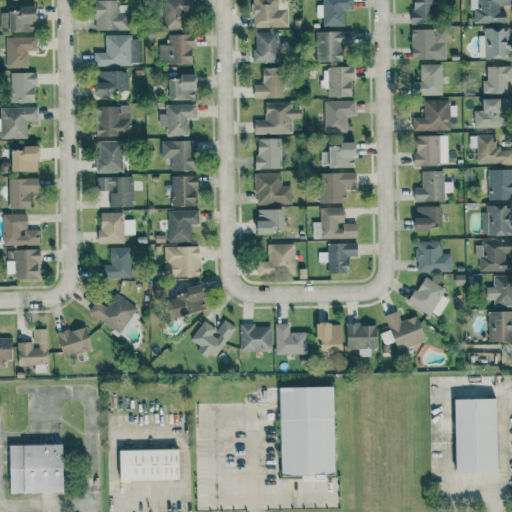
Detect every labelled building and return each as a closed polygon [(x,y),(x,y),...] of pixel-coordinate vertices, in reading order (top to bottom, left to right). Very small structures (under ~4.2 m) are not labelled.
[(129,29),(129,13),(118,13),(117,0),(105,0),(94,0),(95,30),(129,29)] [(186,29),(185,15),(193,15),(192,0),(162,0),(164,30),(186,29)] [(288,27),(287,10),(278,10),(277,0),(252,0),(253,28),(288,27)] [(351,0),(322,0),(322,5),(316,5),(316,17),(322,17),(322,26),(344,26),(344,10),(352,10),(351,0)] [(412,0),(413,10),(410,10),(410,24),(437,23),(437,0),(412,0)] [(469,0),(469,10),(474,10),(473,22),(505,23),(505,8),(508,8),(508,0),(469,0)] [(0,12),(0,20),(0,32),(35,31),(35,6),(7,6),(7,12),(0,12)] [(484,27),(483,36),(479,36),(478,58),(505,59),(506,28),(484,27)] [(446,59),(445,28),(411,29),(412,60),(446,59)] [(341,61),(339,31),(316,32),(317,62),(341,61)] [(254,62),(279,63),(279,32),(254,32),(254,62)] [(168,65),(192,64),(192,48),(195,48),(195,34),(167,35),(168,45),(158,45),(159,60),(168,60),(168,65)] [(130,35),(104,35),(105,52),(94,52),(94,67),(130,66),(130,35)] [(28,68),(27,51),(36,51),(36,37),(5,37),(6,69),(28,68)] [(442,95),(441,64),(420,65),(420,81),(411,82),(412,95),(442,95)] [(487,66),(487,81),(482,81),(482,93),(506,93),(506,81),(511,81),(511,67),(487,66)] [(254,98),(284,98),(284,67),(262,68),(262,84),(253,85),(254,98)] [(127,72),(95,71),(94,93),(127,94),(127,72)] [(35,72),(10,73),(11,103),(36,102),(35,72)] [(168,79),(168,100),(195,100),(195,74),(179,75),(179,79),(168,79)] [(502,128),(503,99),(481,98),(481,111),(474,110),(473,127),(502,128)] [(324,101),(324,133),(347,132),(347,116),(355,116),(355,100),(324,101)] [(411,117),(412,131),(450,130),(449,100),(423,100),(424,117),(411,117)] [(291,103),(265,103),(265,120),(254,120),(254,134),(292,133),(291,118),(301,118),(300,109),(291,109),(291,103)] [(196,104),(166,105),(166,114),(158,114),(158,127),(166,127),(166,136),(188,136),(187,119),(196,119),(196,104)] [(96,137),(130,136),(130,106),(95,106),(96,137)] [(0,107),(0,138),(27,138),(26,121),(38,121),(37,107),(0,107)] [(447,135),(414,136),(414,165),(447,165),(447,135)] [(476,163),(511,163),(511,149),(495,149),(495,135),(477,135),(476,163)] [(255,139),(256,169),(281,168),(280,138),(255,139)] [(194,140),(161,141),(161,159),(171,159),(171,171),(195,170),(194,140)] [(97,173),(122,172),(122,141),(97,141),(97,173)] [(354,143),(339,143),(339,149),(321,149),(321,168),(355,167),(354,143)] [(11,171),(38,171),(38,146),(23,146),(23,150),(11,150),(11,171)] [(444,201),(444,193),(452,193),(452,182),(443,182),(443,171),(421,171),(421,187),(413,187),(414,202),(444,201)] [(319,203),(346,203),(345,189),(356,189),(355,172),(318,173),(319,203)] [(291,186),(281,186),(281,173),(255,174),(255,205),(291,205),(291,186)] [(171,176),(171,206),(197,206),(196,176),(171,176)] [(133,206),(133,177),(96,177),(96,192),(109,192),(109,207),(133,206)] [(9,178),(9,209),(30,209),(30,193),(38,193),(38,179),(9,178)] [(483,235),(510,234),(509,205),(482,206),(483,235)] [(440,206),(414,207),(415,230),(441,230),(440,206)] [(344,207),(320,208),(320,239),(357,238),(357,223),(344,223),(344,207)] [(284,209),(256,210),(257,233),(285,233),(284,209)] [(167,211),(168,242),(190,242),(190,225),(199,224),(199,211),(167,211)] [(100,244),(124,243),(124,235),(134,234),(134,220),(124,220),(124,212),(99,213),(100,244)] [(40,245),(40,230),(27,230),(26,214),(2,214),(3,246),(40,245)] [(441,241),(415,241),(416,272),(451,271),(451,253),(442,254),(441,241)] [(479,269),(505,270),(506,257),(511,257),(511,241),(475,241),(475,258),(479,258),(479,269)] [(327,274),(349,273),(348,257),(357,256),(357,243),(327,244),(327,274)] [(294,244),(267,244),(267,261),(256,262),(256,276),(294,275),(294,244)] [(198,246),(164,247),(164,277),(199,276),(198,246)] [(132,277),(131,247),(109,248),(110,264),(101,265),(102,279),(132,277)] [(15,280),(39,279),(39,249),(14,250),(15,280)] [(493,287),(486,287),(486,300),(495,300),(495,306),(511,305),(511,288),(511,289),(511,276),(493,276),(493,287)] [(436,319),(451,295),(423,278),(408,301),(436,319)] [(106,307),(96,301),(88,313),(120,334),(137,308),(115,294),(106,307)] [(488,341),(511,342),(511,332),(511,311),(489,311),(488,341)] [(384,316),(389,331),(380,334),(383,344),(394,341),(397,350),(425,341),(418,316),(400,321),(397,312),(384,316)] [(203,321),(190,340),(200,346),(198,349),(213,360),(235,328),(224,320),(217,330),(203,321)] [(317,351),(341,350),(341,323),(317,324),(317,351)] [(289,333),(289,324),(275,324),(275,355),(306,354),(306,332),(289,333)] [(376,349),(376,324),(346,325),(346,350),(358,349),(358,356),(370,356),(370,349),(376,349)] [(56,334),(63,358),(92,349),(85,325),(56,334)] [(240,352),(271,351),(271,325),(240,326),(240,352)] [(47,329),(32,329),(33,342),(17,343),(18,365),(48,364),(47,329)] [(0,367),(4,368),(4,360),(11,359),(11,338),(0,338),(0,367)] [(333,387),(279,388),(281,476),(301,476),(302,481),(324,481),(324,475),(334,475),(333,387)] [(497,399),(454,400),(455,474),(498,473),(497,399)] [(62,493),(62,445),(9,445),(9,493),(62,493)] [(119,451),(119,481),(179,479),(178,449),(119,451)]
